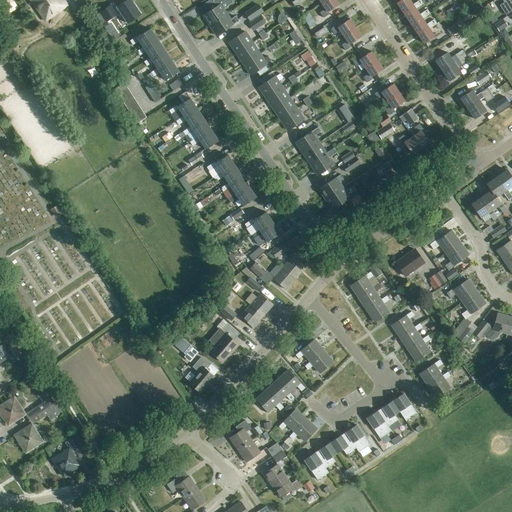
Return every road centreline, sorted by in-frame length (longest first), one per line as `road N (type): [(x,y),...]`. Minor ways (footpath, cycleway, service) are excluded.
road 1 (residential): [(338,263),(161,0)]
road 2 (residential): [(478,164),(363,0)]
road 3 (residential): [(188,432),(309,297)]
road 4 (residential): [(65,494),(131,472),(188,432)]
road 5 (residential): [(444,190),(480,241),(483,270),(511,299)]
road 6 (residential): [(338,263),(444,190)]
